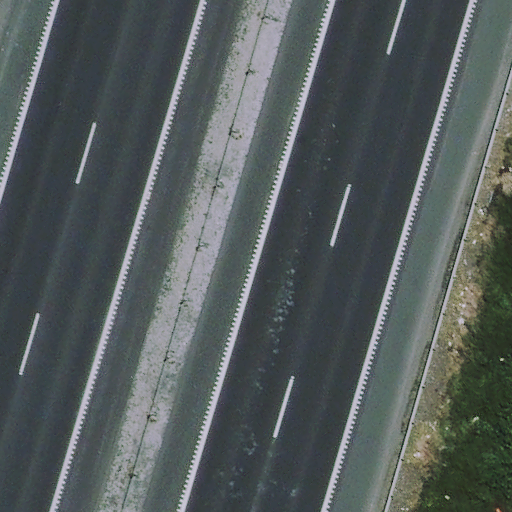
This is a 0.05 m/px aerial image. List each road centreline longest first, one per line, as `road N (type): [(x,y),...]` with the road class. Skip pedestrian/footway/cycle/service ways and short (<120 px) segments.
road 1 (motorway): [(89,511),(239,0)]
road 2 (motorway): [(471,0),(325,511)]
